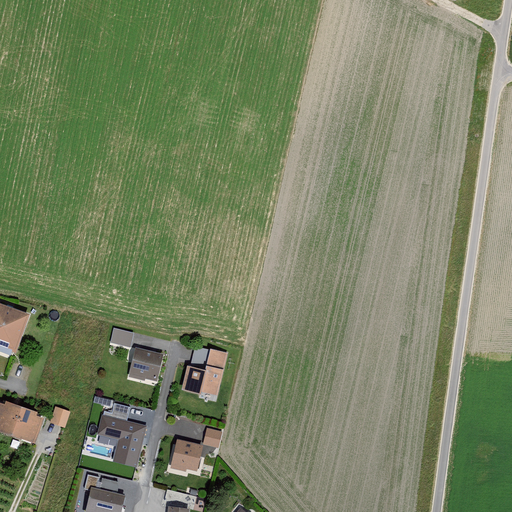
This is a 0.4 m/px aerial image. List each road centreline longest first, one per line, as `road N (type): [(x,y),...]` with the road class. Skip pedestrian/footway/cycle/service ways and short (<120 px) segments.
road 1 (residential): [(509,0),(436,511)]
road 2 (residential): [(135,511),(174,345)]
